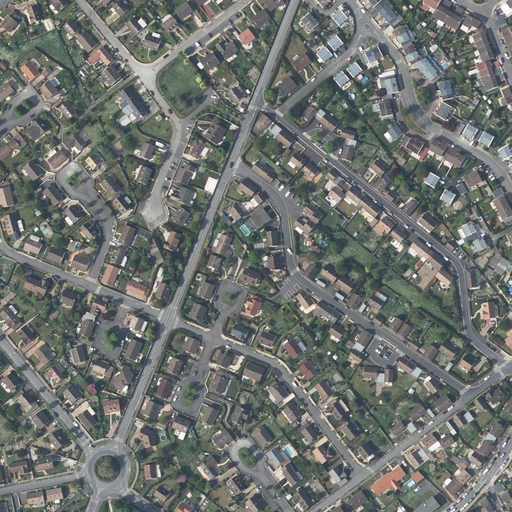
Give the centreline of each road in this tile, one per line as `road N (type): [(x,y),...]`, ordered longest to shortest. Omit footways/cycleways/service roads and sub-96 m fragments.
road 1 (residential): [(506,368),(471,337),(452,260),(330,160)]
road 2 (residential): [(231,160),(278,199),(296,274),(380,332)]
road 3 (residential): [(375,31),(398,61),(418,117),(491,161),(511,192)]
road 4 (residential): [(210,337),(277,366),(360,476)]
road 5 (residential): [(166,318),(231,160)]
road 6 (residential): [(93,454),(0,340)]
road 7 (residential): [(112,451),(166,318)]
road 8 (residential): [(360,476),(470,394)]
road 9 (residential): [(143,77),(245,0)]
